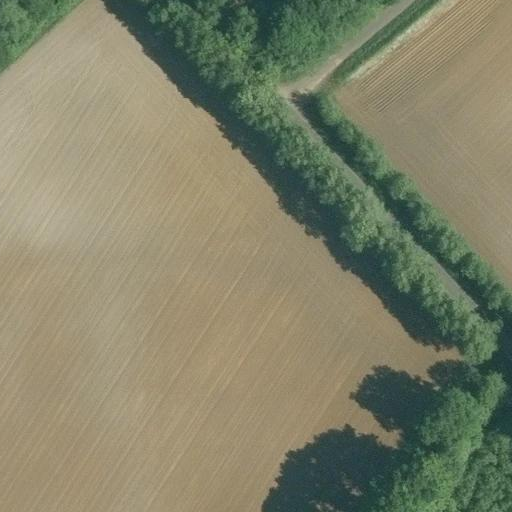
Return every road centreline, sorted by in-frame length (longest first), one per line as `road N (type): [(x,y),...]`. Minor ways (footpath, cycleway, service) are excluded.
road 1 (residential): [(268,97),(511,357)]
road 2 (residential): [(268,97),(377,0)]
road 3 (residential): [(169,0),(268,97)]
